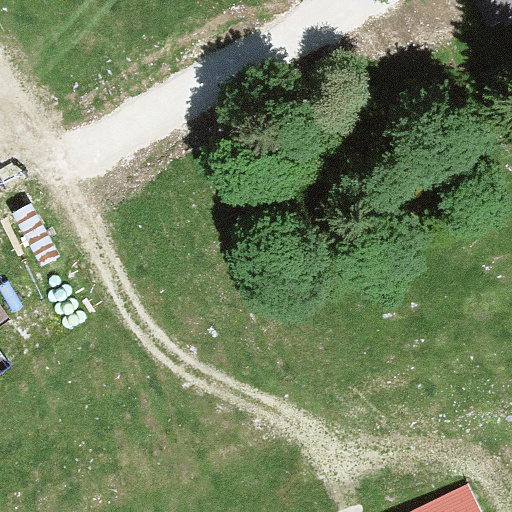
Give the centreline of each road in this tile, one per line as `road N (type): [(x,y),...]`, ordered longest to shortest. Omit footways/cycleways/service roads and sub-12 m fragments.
road 1 (track): [(0,98),(65,164),(144,335),(346,452)]
road 2 (track): [(65,164),(354,0)]
